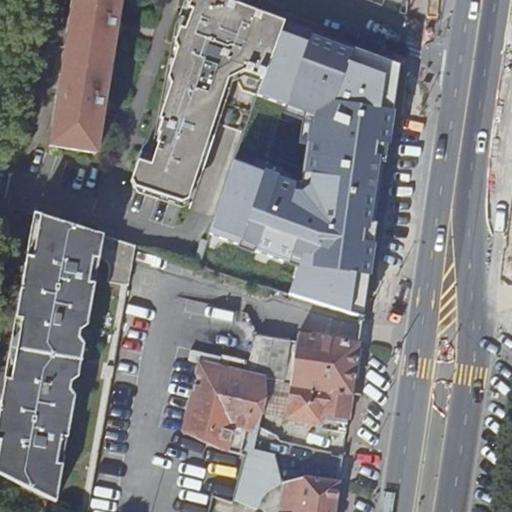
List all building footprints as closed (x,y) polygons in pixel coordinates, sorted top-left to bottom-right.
[(73,0),(50,147),(96,155),(120,0),(73,0)] [(276,42),(281,27),(244,13),(246,9),(235,5),(233,11),(222,7),(225,1),(222,0),(190,0),(187,9),(192,11),(185,30),(180,29),(175,43),(177,50),(168,79),(173,81),(159,121),(162,121),(157,134),(159,135),(156,144),(158,144),(151,166),(138,162),(131,182),(134,188),(182,204),(188,201),(229,79),(243,72),(263,79),(271,57),(276,42)] [(288,47),(276,42),(271,57),(263,79),(257,98),(268,102),(288,47)] [(329,160),(325,171),(380,191),(398,67),(393,65),(360,60),(346,160),(329,160)] [(321,152),(247,126),(243,142),(323,171),(324,158),(319,157),(321,152)] [(320,253),(325,233),(310,230),(319,196),(356,209),(354,219),(375,225),(380,191),(325,171),(323,171),(243,142),(219,218),(320,253)] [(325,233),(372,246),(375,225),(354,219),(356,209),(319,196),(310,230),(325,233)] [(0,474),(54,500),(102,259),(104,260),(106,260),(108,262),(110,263),(111,265),(113,267),(113,269),(114,271),(114,273),(114,275),(114,276),(139,281),(145,250),(129,244),(107,237),(49,219),(0,462),(0,474)] [(372,246),(325,233),(320,253),(315,270),(333,275),(328,294),(315,291),(311,305),(362,319),(366,290),(372,246)] [(391,250),(372,246),(366,290),(385,292),(391,250)] [(257,339),(251,381),(259,382),(269,383),(292,387),(351,395),(358,344),(298,335),(296,343),(257,339)] [(251,381),(200,373),(188,435),(227,453),(228,451),(243,456),(259,382),(251,381)] [(315,428),(345,433),(351,395),(292,387),(288,419),(317,423),(315,428)] [(333,511),(338,483),(304,478),(283,484),(279,511),(333,511)]
